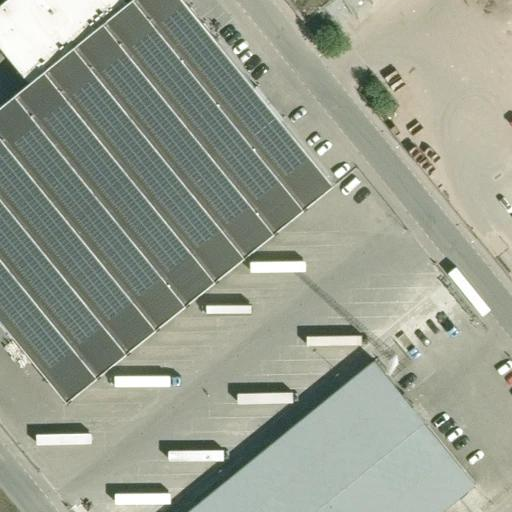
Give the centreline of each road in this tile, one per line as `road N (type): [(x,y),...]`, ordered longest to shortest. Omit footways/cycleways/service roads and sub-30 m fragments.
road 1 (unknown): [(32,498),(128,441),(311,299),(439,235)]
road 2 (unclassified): [(511,326),(250,0)]
